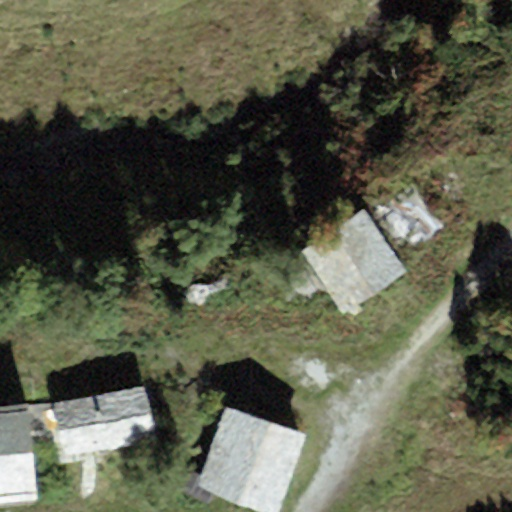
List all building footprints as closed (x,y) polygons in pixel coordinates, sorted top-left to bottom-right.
[(430,246),(397,207),(375,226),(408,265),(430,246)] [(375,226),(365,209),(302,249),(344,315),(407,275),(375,226)] [(144,386),(53,404),(61,459),(89,454),(157,440),(144,386)] [(0,502),(38,498),(26,403),(0,405),(0,502)] [(274,511),(304,436),(225,411),(200,485),(264,511),(274,511)]
